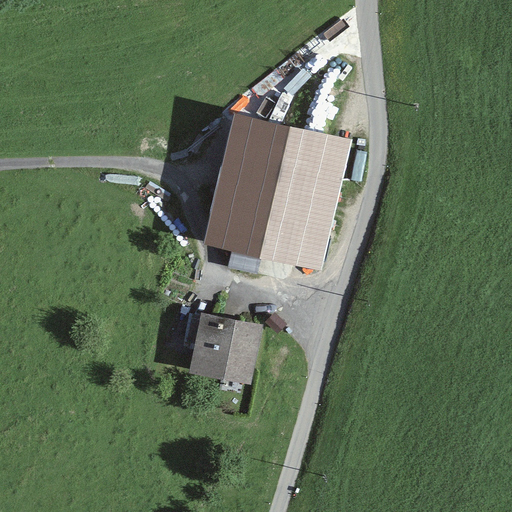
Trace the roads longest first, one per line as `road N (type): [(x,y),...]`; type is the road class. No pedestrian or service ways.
road 1 (unclassified): [(366,0),(376,177),(278,511)]
road 2 (track): [(0,164),(150,163),(182,181),(198,211),(212,279),(334,315)]
